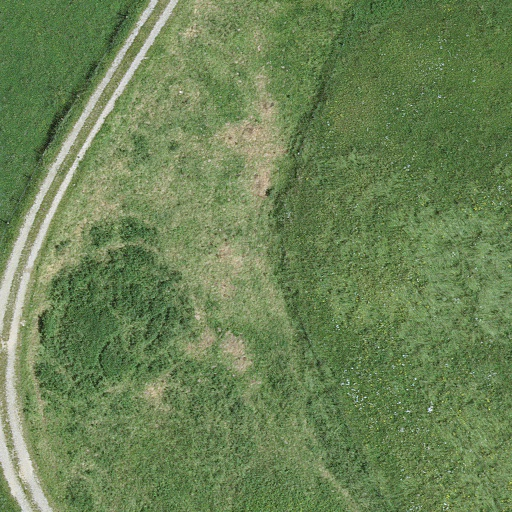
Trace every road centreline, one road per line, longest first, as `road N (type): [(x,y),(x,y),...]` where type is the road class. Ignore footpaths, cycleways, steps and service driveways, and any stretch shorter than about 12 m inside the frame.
road 1 (track): [(0,369),(5,296),(51,189),(159,0)]
road 2 (track): [(32,511),(6,443),(0,375)]
